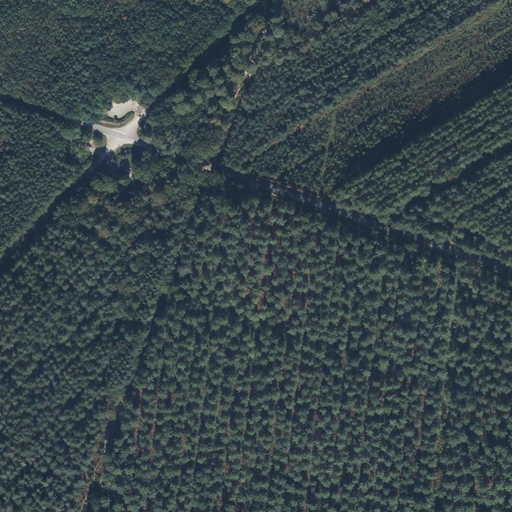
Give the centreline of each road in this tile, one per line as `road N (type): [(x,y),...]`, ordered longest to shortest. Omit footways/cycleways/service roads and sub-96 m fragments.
road 1 (tertiary): [(511,271),(0,93)]
road 2 (track): [(257,0),(123,136)]
road 3 (track): [(0,262),(123,136)]
